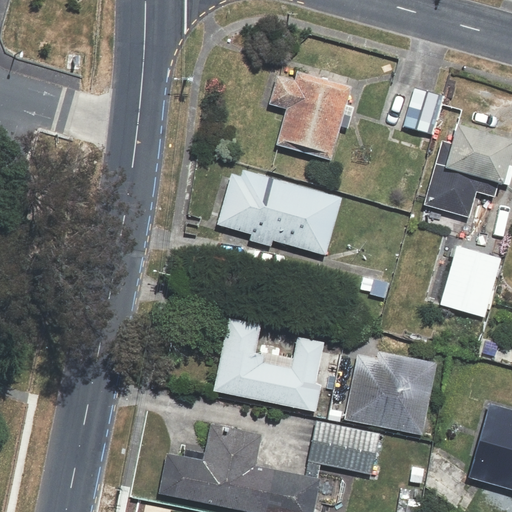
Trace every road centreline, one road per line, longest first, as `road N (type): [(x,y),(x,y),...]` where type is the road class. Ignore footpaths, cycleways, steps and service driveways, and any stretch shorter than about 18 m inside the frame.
road 1 (tertiary): [(65,511),(138,129),(145,0)]
road 2 (unclassified): [(511,40),(369,0)]
